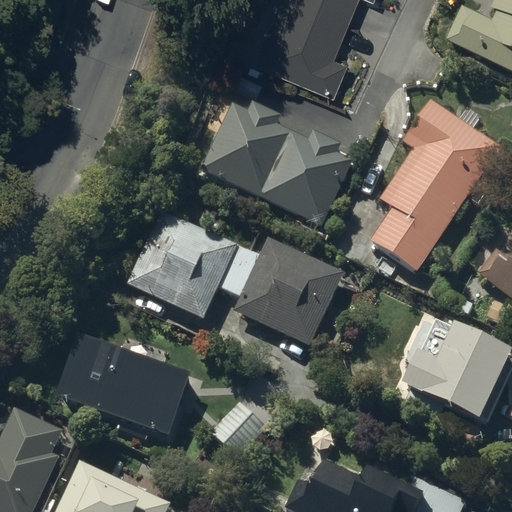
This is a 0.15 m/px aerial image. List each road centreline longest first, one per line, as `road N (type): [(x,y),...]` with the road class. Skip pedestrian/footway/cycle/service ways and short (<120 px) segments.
road 1 (residential): [(124,0),(77,130),(35,204),(0,240)]
road 2 (residential): [(422,0),(363,126)]
